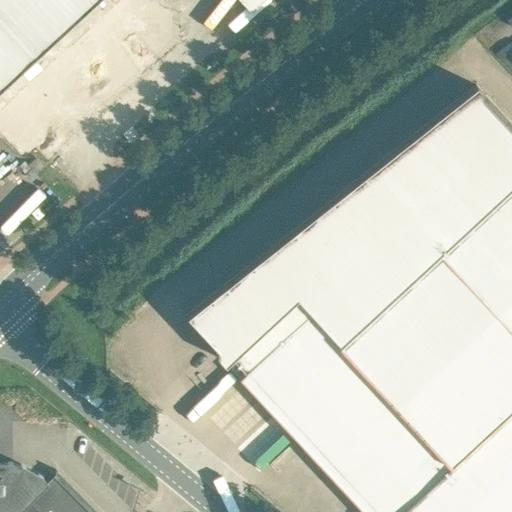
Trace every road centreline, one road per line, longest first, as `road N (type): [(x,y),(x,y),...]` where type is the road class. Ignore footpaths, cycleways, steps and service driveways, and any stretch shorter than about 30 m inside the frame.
road 1 (unclassified): [(364,0),(188,140),(0,308)]
road 2 (unclassified): [(0,323),(226,511)]
